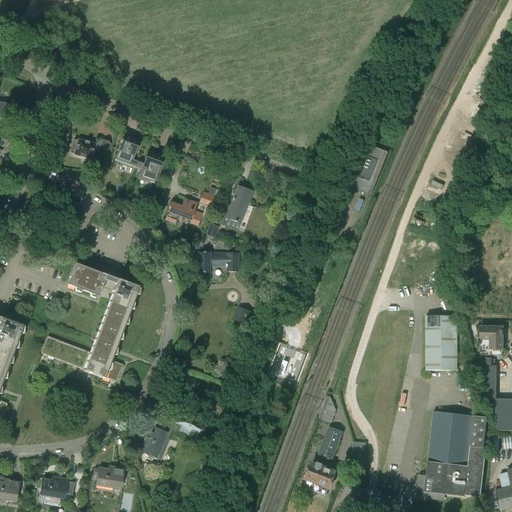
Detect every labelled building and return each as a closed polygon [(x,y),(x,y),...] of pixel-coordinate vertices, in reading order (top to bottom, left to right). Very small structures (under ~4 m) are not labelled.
[(0,119),(7,120),(8,104),(0,103),(0,119)] [(123,137),(116,157),(131,162),(130,165),(136,167),(138,160),(133,158),(138,143),(123,137)] [(102,139),(97,153),(105,155),(105,153),(108,154),(112,143),(102,139)] [(70,153),(74,155),(91,159),(95,145),(78,141),(74,140),(70,153)] [(349,186),(370,194),(387,153),(365,144),(349,186)] [(138,160),(136,167),(142,169),(139,177),(154,182),(162,158),(147,153),(144,162),(138,160)] [(226,205),(222,217),(241,224),(250,198),(252,192),(237,187),(230,206),(226,205)] [(203,192),(199,203),(211,208),(215,197),(213,196),(215,190),(210,188),(208,194),(203,192)] [(163,220),(173,224),(176,216),(189,221),(188,224),(195,227),(199,217),(192,215),(193,212),(192,212),(196,204),(183,199),(180,207),(170,203),(163,220)] [(208,225),(205,236),(214,239),(218,227),(208,225)] [(511,243),(480,247),(485,292),(501,291),(501,299),(511,297),(511,243)] [(226,273),(237,273),(237,254),(226,254),(209,254),(209,252),(202,252),(202,253),(198,253),(197,273),(209,273),(209,265),(225,265),(225,268),(226,268),(226,273)] [(81,369),(80,371),(103,379),(103,378),(116,383),(122,365),(110,361),(113,353),(115,346),(137,288),(109,277),(74,264),(66,285),(107,301),(93,337),(89,348),(87,352),(47,337),(40,354),(81,369)] [(456,309),(448,288),(439,292),(447,312),(456,309)] [(234,319),(247,324),(251,313),(238,308),(234,319)] [(425,316),(426,371),(457,371),(457,316),(425,316)] [(6,321),(2,319),(0,318),(0,421),(7,404),(0,401),(0,385),(22,327),(6,321)] [(490,356),(502,356),(503,327),(480,327),(480,339),(490,340),(490,356)] [(487,403),(495,403),(495,401),(496,401),(496,367),(477,367),(487,403)] [(208,407),(224,411),(227,400),(211,396),(208,407)] [(318,419),(331,424),(336,412),(330,399),(326,398),(318,419)] [(486,419),(473,418),(473,416),(433,411),(426,475),(418,474),(415,498),(444,501),(445,493),(464,496),(464,497),(480,499),(486,445),(484,445),(486,419)] [(139,452),(156,459),(165,437),(169,439),(173,428),(160,423),(157,429),(156,429),(153,434),(147,432),(139,452)] [(320,454),(331,458),(341,433),(329,429),(320,454)] [(511,436),(503,438),(503,449),(511,448),(511,436)] [(349,466),(361,471),(364,444),(352,442),(349,466)] [(304,487),(326,496),(329,488),(335,472),(322,468),(323,465),(317,463),(316,465),(312,464),(310,469),(308,468),(306,473),(308,474),(306,479),(307,480),(304,487)] [(97,473),(95,484),(112,487),(112,488),(120,489),(123,469),(116,468),(115,472),(98,469),(94,469),(94,473),(97,473)] [(500,489),(495,490),(501,511),(511,508),(511,468),(507,469),(508,474),(497,477),(500,489)] [(45,496),(44,502),(60,506),(61,499),(70,501),(74,483),(67,482),(67,480),(59,479),(59,482),(42,479),(38,479),(37,485),(41,485),(39,494),(45,496)] [(7,500),(15,502),(19,482),(11,481),(10,484),(0,482),(0,498),(7,499),(7,500)]
